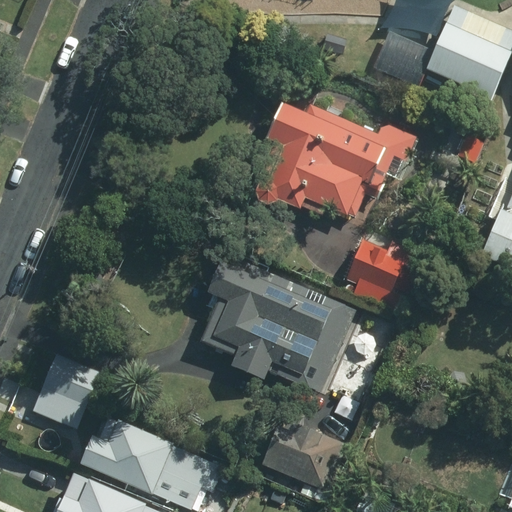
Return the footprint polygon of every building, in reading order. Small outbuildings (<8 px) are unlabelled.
[(490,103),(511,53),(511,32),(454,7),(425,74),(490,103)] [(421,80),(432,56),(392,38),(377,72),(417,90),(421,80)] [(511,69),(511,71),(511,205),(507,217),(502,215),(484,259),(511,270),(511,69)] [(373,131),(304,101),(299,111),(274,99),(258,135),(269,140),(261,158),(268,161),(261,175),(252,179),(248,188),(251,197),(266,204),(269,198),(294,209),(300,195),(323,205),(349,217),(360,191),(371,196),(388,157),(403,163),(414,136),(386,124),(375,126),(373,131)] [(481,141),(463,134),(456,154),(473,161),(481,141)] [(356,283),(350,292),(399,313),(422,257),(387,243),(384,250),(359,240),(343,278),(356,283)] [(317,392),(355,310),(235,256),(230,267),(216,260),(202,290),(215,297),(196,338),(229,353),(224,364),(257,379),(263,367),(317,392)] [(80,431),(103,376),(56,356),(33,412),(80,431)] [(83,433),(72,461),(187,510),(197,488),(209,493),(221,466),(101,415),(92,436),(83,433)] [(270,432),(256,463),(328,493),(347,446),(289,422),(282,437),(270,432)] [(161,511),(66,470),(48,511),(161,511)] [(395,511),(401,498),(368,484),(356,511),(395,511)]
